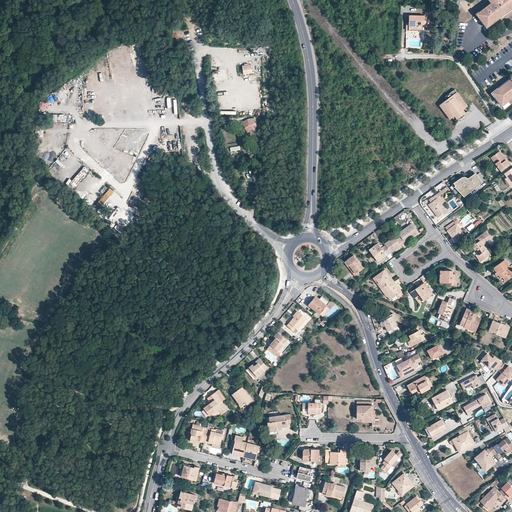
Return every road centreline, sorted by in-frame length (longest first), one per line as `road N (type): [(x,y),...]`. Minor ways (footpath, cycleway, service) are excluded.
road 1 (residential): [(170,449),(186,404),(274,315),(297,275)]
road 2 (tertiary): [(334,286),(362,308),(408,430)]
road 3 (tertiary): [(408,430),(359,311),(334,286)]
road 4 (tertiary): [(312,158),(310,63),(292,0)]
